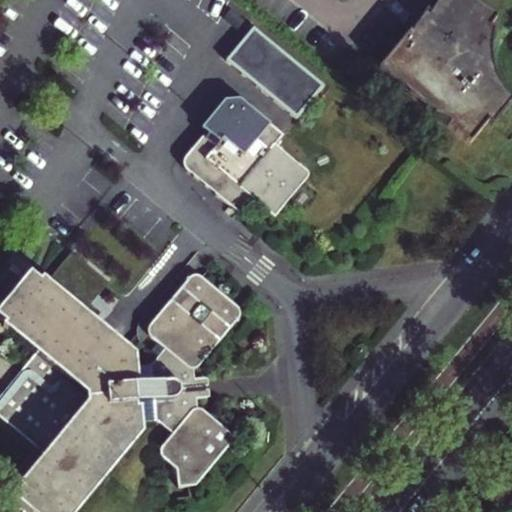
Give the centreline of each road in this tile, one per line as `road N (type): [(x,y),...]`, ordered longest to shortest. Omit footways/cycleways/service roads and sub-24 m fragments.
road 1 (tertiary): [(511,237),(285,511)]
road 2 (primary): [(511,354),(381,511)]
road 3 (primary): [(419,511),(511,400)]
